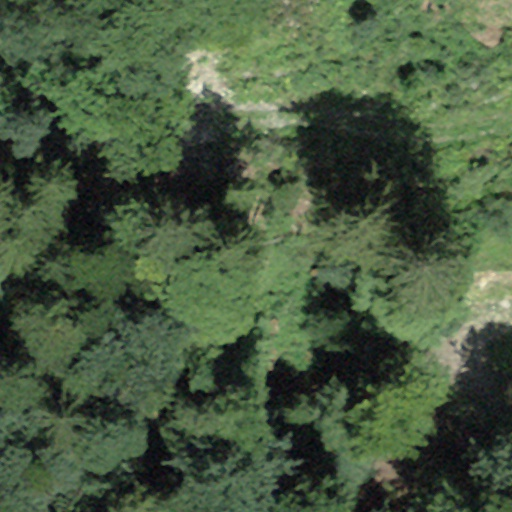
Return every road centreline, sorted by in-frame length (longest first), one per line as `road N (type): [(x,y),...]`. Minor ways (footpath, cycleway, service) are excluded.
road 1 (track): [(0,136),(219,113),(454,126),(511,121)]
road 2 (track): [(511,319),(460,337),(457,367),(511,385)]
